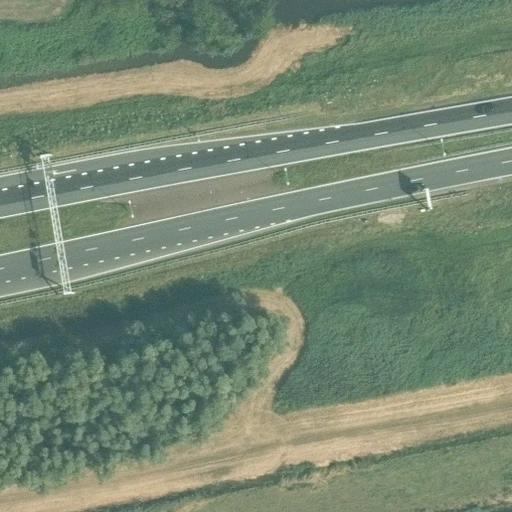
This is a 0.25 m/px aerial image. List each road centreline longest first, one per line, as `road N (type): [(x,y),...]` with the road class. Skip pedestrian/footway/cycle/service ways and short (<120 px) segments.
road 1 (trunk): [(0,268),(511,161)]
road 2 (track): [(0,501),(511,406)]
road 3 (trunk): [(511,113),(0,205)]
